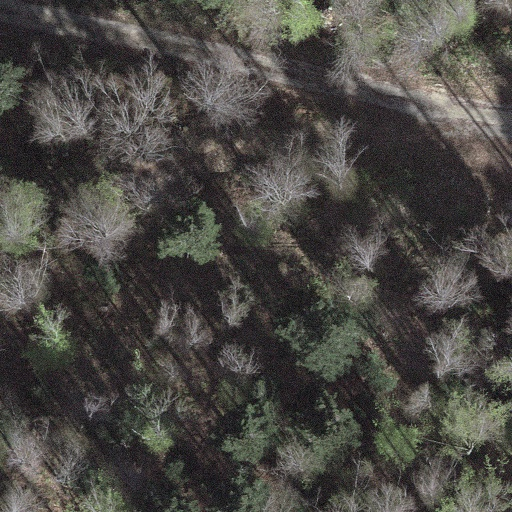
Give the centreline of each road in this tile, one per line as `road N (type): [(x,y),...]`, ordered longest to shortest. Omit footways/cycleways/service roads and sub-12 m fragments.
road 1 (track): [(0,7),(511,122)]
road 2 (track): [(0,201),(457,112)]
